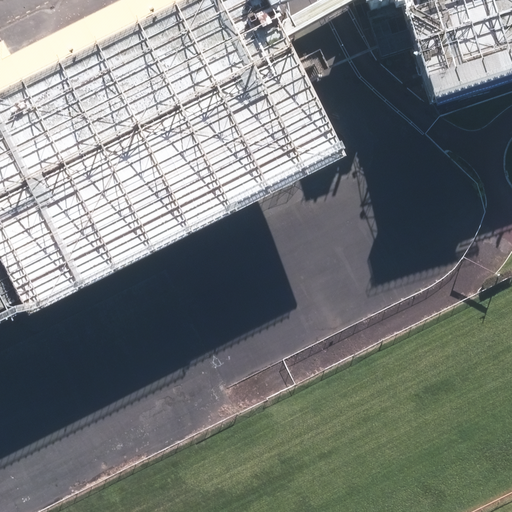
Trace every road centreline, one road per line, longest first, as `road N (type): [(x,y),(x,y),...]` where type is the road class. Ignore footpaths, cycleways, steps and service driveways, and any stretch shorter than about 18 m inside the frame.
road 1 (unknown): [(511,217),(472,276),(235,399)]
road 2 (unknown): [(333,0),(368,67),(488,163)]
